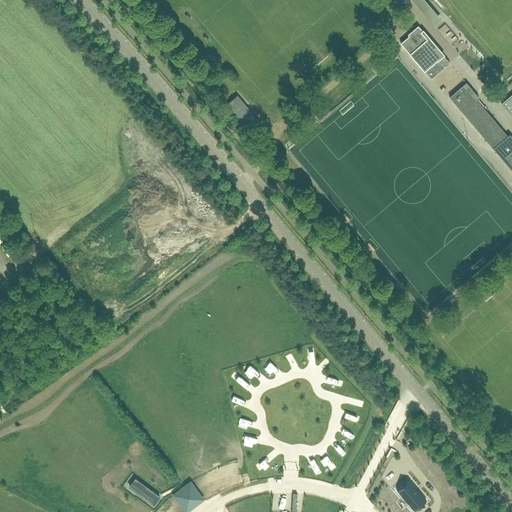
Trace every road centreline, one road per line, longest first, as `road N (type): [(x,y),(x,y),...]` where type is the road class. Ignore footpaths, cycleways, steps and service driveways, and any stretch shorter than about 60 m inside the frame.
road 1 (tertiary): [(511,499),(81,0)]
road 2 (track): [(10,421),(184,291),(232,259),(248,259),(374,406),(334,492)]
road 3 (track): [(373,511),(409,455),(435,463),(473,511)]
